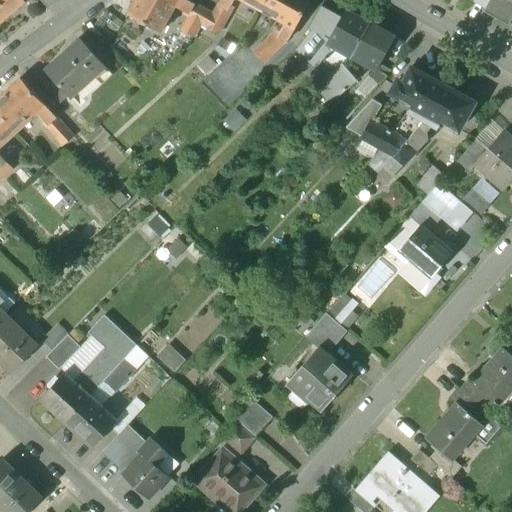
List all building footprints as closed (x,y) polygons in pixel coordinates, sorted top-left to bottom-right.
[(0,0),(0,20),(23,0),(0,0)] [(183,0),(135,0),(129,13),(161,31),(175,5),(179,7),(183,0)] [(189,0),(183,0),(179,7),(184,10),(190,0),(189,0)] [(212,13),(190,0),(184,10),(183,12),(189,15),(181,30),(193,36),(200,23),(205,26),(212,13)] [(229,4),(222,0),(219,0),(212,13),(205,26),(217,33),(233,6),(229,4)] [(243,0),(258,9),(263,0),(243,0)] [(308,0),(263,0),(258,9),(283,23),(281,28),(290,33),(308,0)] [(476,0),(474,3),(484,8),(489,0),(476,0)] [(511,1),(510,0),(489,0),(484,8),(483,12),(508,26),(511,18),(511,1)] [(341,18),(320,7),(308,29),(311,32),(312,30),(324,39),(326,38),(329,40),(341,18)] [(371,22),(346,9),(341,18),(329,40),(329,41),(336,45),(353,54),(371,22)] [(371,22),(353,54),(363,60),(369,64),(376,68),(377,68),(379,64),(395,36),(371,22)] [(290,33),(281,28),(278,32),(287,37),(290,33)] [(275,30),(253,51),(262,61),(287,37),(278,32),(275,30)] [(324,39),(312,30),(311,32),(296,49),(308,57),(324,39)] [(81,38),(45,70),(60,86),(70,98),(106,66),(81,38)] [(308,57),(306,59),(316,69),(336,45),(329,41),(329,40),(326,38),(324,39),(308,57)] [(357,81),(343,63),(316,86),(331,103),(357,81)] [(391,70),(379,64),(377,68),(387,75),(391,70)] [(377,68),(376,68),(369,77),(379,83),(387,75),(377,68)] [(442,85),(420,72),(417,70),(414,68),(409,68),(407,75),(404,83),(398,80),(391,93),(413,105),(409,111),(416,115),(424,119),(442,85)] [(60,86),(45,70),(36,78),(51,94),(60,86)] [(20,77),(0,95),(0,114),(16,132),(37,113),(39,116),(48,108),(20,77)] [(369,77),(357,91),(366,97),(379,83),(369,77)] [(465,97),(442,85),(424,119),(433,124),(438,126),(443,121),(459,130),(468,114),(471,109),(474,106),(475,103),(472,99),(469,98),(465,97)] [(346,128),(363,137),(371,122),(372,123),(382,105),(373,99),(346,128)] [(48,108),(39,116),(43,121),(52,113),(48,108)] [(73,136),(52,113),(43,121),(41,123),(62,146),(73,136)] [(0,114),(0,146),(16,132),(0,114)] [(416,115),(407,127),(414,132),(419,126),(424,119),(416,115)] [(433,124),(424,119),(419,126),(428,131),(433,124)] [(372,123),(371,122),(363,137),(382,148),(390,133),(372,123)] [(428,131),(419,126),(414,132),(407,142),(417,151),(428,139),(428,131)] [(487,149),(474,164),(475,164),(504,188),(511,178),(511,139),(502,131),(487,149)] [(407,142),(390,133),(382,148),(395,155),(407,142)] [(476,139),(457,160),(470,171),(475,164),(474,164),(487,149),(476,139)] [(407,142),(395,155),(405,164),(417,151),(407,142)] [(0,159),(0,178),(11,169),(2,158),(0,159)] [(446,174),(434,164),(418,183),(429,193),(446,174)] [(466,196),(484,212),(503,191),(486,175),(466,196)] [(426,200),(460,230),(475,213),(441,183),(426,200)] [(442,217),(423,200),(410,215),(420,224),(421,223),(430,230),(442,217)] [(420,224),(398,249),(431,277),(453,251),(430,230),(421,223),(420,224)] [(329,306),(348,328),(360,317),(353,309),(359,304),(347,291),(329,306)] [(37,344),(5,313),(0,317),(0,359),(11,371),(37,344)] [(326,313),(306,336),(318,347),(324,352),(344,328),(326,313)] [(137,345),(104,314),(87,332),(103,347),(86,366),(74,380),(90,395),(104,381),(124,359),(137,345)] [(57,323),(42,339),(52,349),(67,334),(67,333),(57,323)] [(52,349),(45,356),(57,369),(80,347),(67,334),(52,349)] [(318,347),(289,380),(323,409),(352,376),(324,352),(318,347)] [(511,354),(504,347),(474,382),(489,395),(501,405),(511,393),(511,354)] [(124,359),(104,381),(115,391),(136,370),(124,359)] [(74,380),(64,372),(39,397),(66,422),(90,395),(74,380)] [(474,382),(469,377),(459,389),(479,406),(489,395),(474,382)] [(115,391),(104,381),(90,395),(102,406),(115,391)] [(459,389),(458,388),(450,398),(456,403),(457,403),(482,424),(489,415),(479,406),(459,389)] [(102,406),(90,395),(66,422),(93,447),(111,427),(117,420),(116,419),(102,406)] [(273,417),(252,398),(235,417),(236,419),(235,420),(254,437),(273,417)] [(131,402),(116,419),(117,420),(111,427),(119,434),(140,411),(131,402)] [(456,403),(427,438),(438,448),(452,460),(453,459),(453,458),(453,457),(474,433),(482,424),(457,403),(456,403)] [(501,426),(489,415),(482,424),(474,433),(486,444),(501,426)] [(254,437),(235,420),(222,435),(241,452),(254,437)] [(166,451),(151,438),(140,451),(142,453),(143,452),(155,463),(166,451)] [(452,460),(438,448),(429,458),(438,466),(452,478),(462,466),(453,459),(452,460)] [(429,458),(419,449),(410,459),(429,476),(438,466),(429,458)] [(223,450),(197,480),(233,511),(238,511),(262,484),(223,450)] [(155,463),(143,452),(142,453),(122,475),(149,498),(169,475),(155,463)] [(390,454),(358,491),(370,502),(377,493),(398,511),(420,511),(436,494),(390,454)] [(0,502),(23,478),(3,458),(0,461),(0,502)] [(23,478),(0,502),(0,507),(4,511),(29,511),(43,498),(23,478)] [(358,491),(353,487),(345,496),(362,511),(368,511),(374,505),(370,502),(358,491)] [(362,511),(350,501),(340,511),(362,511)]
